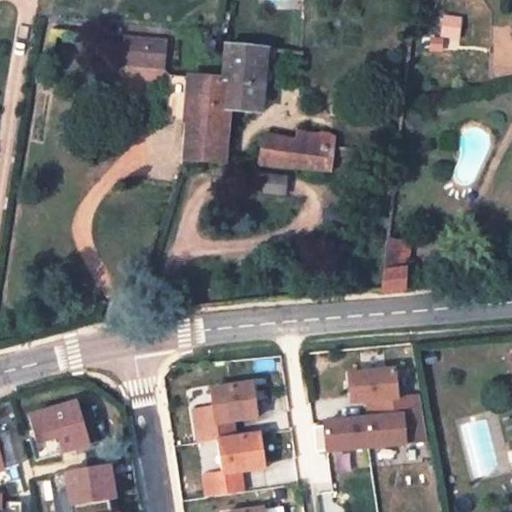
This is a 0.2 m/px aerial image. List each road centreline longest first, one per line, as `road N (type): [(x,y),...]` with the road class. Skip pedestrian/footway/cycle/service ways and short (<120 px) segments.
road 1 (unclassified): [(133,337),(511,300)]
road 2 (residential): [(163,511),(133,337)]
road 3 (unclassified): [(0,368),(133,337)]
